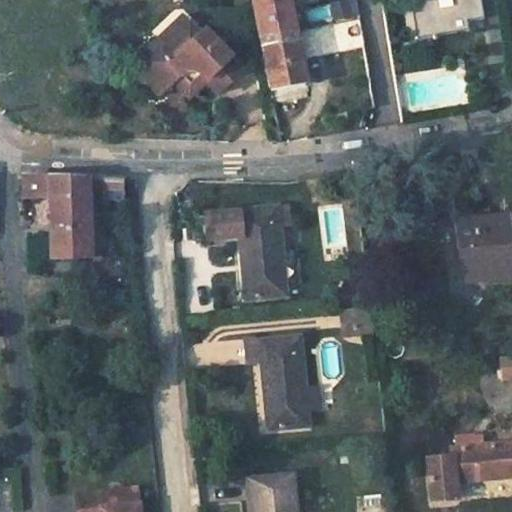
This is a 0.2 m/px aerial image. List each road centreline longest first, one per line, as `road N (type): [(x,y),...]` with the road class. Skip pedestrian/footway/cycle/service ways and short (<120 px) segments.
road 1 (residential): [(151,167),(295,164),(511,125)]
road 2 (residential): [(6,158),(35,511)]
road 3 (residential): [(151,167),(150,239),(179,511)]
road 4 (residential): [(6,158),(151,167)]
